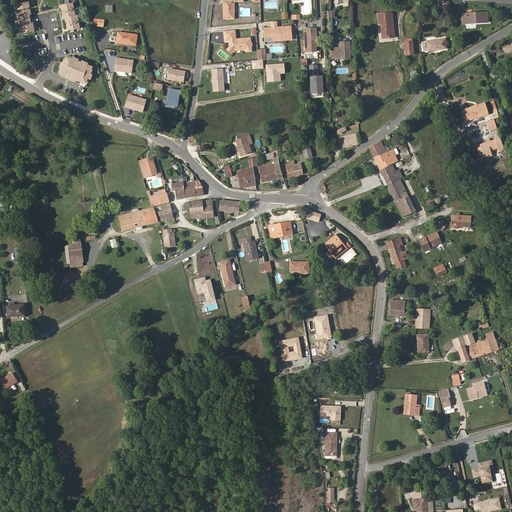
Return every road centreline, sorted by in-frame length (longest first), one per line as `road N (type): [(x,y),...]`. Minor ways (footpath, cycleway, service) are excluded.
road 1 (residential): [(273,198),(0,361)]
road 2 (residential): [(362,468),(378,262),(352,228),(305,201)]
road 3 (residential): [(305,201),(317,178),(391,127),(445,68),(511,27)]
road 4 (residential): [(511,428),(362,468)]
road 5 (residential): [(177,149),(36,90)]
road 6 (residential): [(177,149),(190,115),(204,0)]
